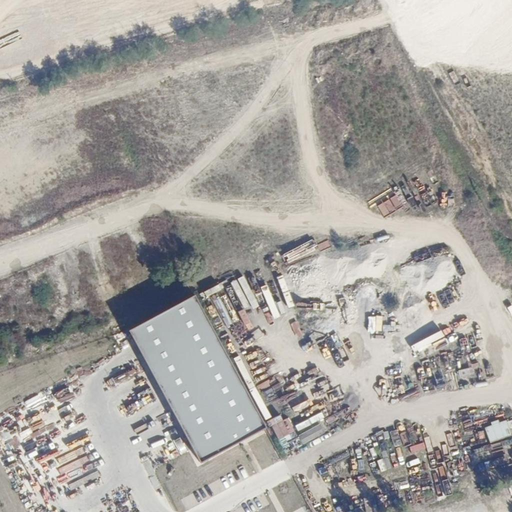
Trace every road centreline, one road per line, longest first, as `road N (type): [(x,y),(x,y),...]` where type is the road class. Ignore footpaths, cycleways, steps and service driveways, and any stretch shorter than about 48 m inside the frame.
road 1 (track): [(511,346),(463,249),(446,237),(183,202),(143,208),(0,266)]
road 2 (track): [(511,385),(436,391),(206,511)]
road 3 (track): [(345,224),(305,131),(304,50),(331,31),(386,15)]
road 4 (track): [(304,50),(163,205)]
road 5 (track): [(161,511),(92,392),(93,380),(126,357)]
